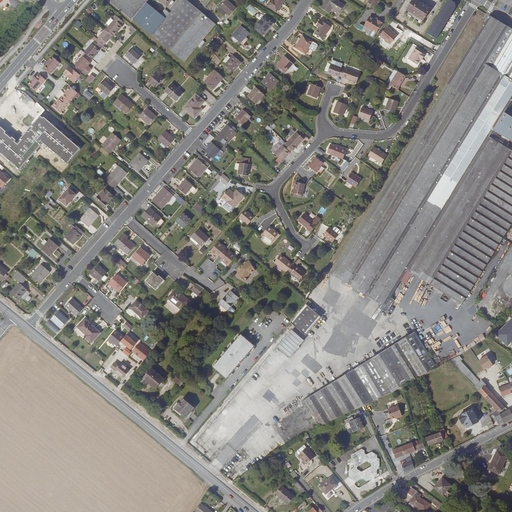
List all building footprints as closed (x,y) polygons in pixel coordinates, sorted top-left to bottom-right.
[(186,0),(181,0),(166,19),(146,2),(132,19),(184,62),(216,25),(186,0)] [(230,4),(225,0),(220,7),(227,13),(230,15),(236,8),(230,3),(230,4)] [(284,0),(271,0),(267,6),(277,12),(284,0)] [(344,5),(336,0),(325,0),(321,8),(329,13),(332,8),(340,13),(344,5)] [(431,9),(417,0),(412,0),(407,10),(423,20),(431,9)] [(456,18),(461,8),(453,4),(447,13),(456,18)] [(249,5),(246,9),(253,15),(257,11),(249,5)] [(224,16),(227,13),(220,7),(217,10),(224,16)] [(273,23),(265,15),(254,28),(263,35),(273,23)] [(113,36),(122,26),(121,25),(124,22),(116,16),(113,19),(114,20),(106,30),(105,29),(95,41),(101,46),(102,47),(112,35),(113,36)] [(511,29),(490,16),(331,273),(382,304),(380,308),(385,311),(389,310),(395,300),(390,297),(401,280),(406,284),(412,273),(462,304),(511,223),(511,148),(490,135),(504,112),(511,100),(511,29)] [(377,20),(370,16),(364,25),(376,32),(382,22),(378,19),(377,20)] [(322,39),(330,26),(332,21),(327,17),(324,22),(320,20),(316,25),(319,27),(315,34),(322,39)] [(77,20),(74,25),(78,28),(82,23),(77,20)] [(243,39),(246,42),(249,39),(246,36),(249,32),(241,25),(232,36),(240,43),(243,39)] [(131,26),(126,33),(131,36),(136,29),(131,26)] [(390,44),(397,36),(387,27),(380,35),(390,44)] [(313,42),(303,35),(295,48),(306,54),(313,42)] [(92,59),(99,50),(99,49),(101,46),(95,41),(94,41),(84,52),(92,59)] [(141,56),(132,48),(125,55),(135,64),(141,56)] [(425,55),(415,48),(408,59),(417,65),(420,59),(422,60),(425,55)] [(98,61),(107,52),(104,49),(95,59),(98,61)] [(46,66),(52,71),(60,63),(52,56),(46,64),(47,65),(46,66)] [(90,63),(83,56),(75,65),(86,75),(91,69),(88,66),(90,63)] [(241,63),(233,56),(231,58),(228,56),(223,62),(226,64),(226,65),(234,71),(241,63)] [(285,73),(293,63),(285,56),(277,66),(285,73)] [(342,77),(345,70),(342,68),(341,68),(335,65),(331,64),(327,73),(338,77),(339,75),(342,77)] [(74,83),(81,76),(69,66),(63,73),(67,76),(66,77),(74,83)] [(357,83),(360,73),(346,68),(345,70),(342,77),(357,83)] [(223,78),(214,70),(205,81),(213,89),(223,78)] [(398,89),(405,74),(396,70),(389,85),(398,89)] [(156,88),(164,79),(156,72),(149,79),(154,84),(153,85),(156,88)] [(279,81),(270,73),(262,82),(271,90),(279,81)] [(36,91),(46,80),(39,74),(36,78),(35,77),(28,84),(36,91)] [(90,84),(95,78),(91,75),(86,80),(90,84)] [(114,88),(104,80),(98,87),(108,95),(114,88)] [(183,93),(172,84),(165,91),(176,101),(183,93)] [(321,87),(312,84),(308,95),(317,98),(321,87)] [(61,112),(77,93),(70,86),(64,93),(65,94),(60,100),(59,99),(53,106),(61,112)] [(264,95),(256,88),(248,96),(256,103),(264,95)] [(205,101),(196,94),(183,108),(195,118),(201,111),(198,108),(205,101)] [(133,105),(121,95),(115,103),(114,105),(121,111),(122,109),(126,113),(133,105)] [(394,113),(399,102),(390,98),(390,99),(387,98),(384,104),(387,105),(386,110),(394,113)] [(343,116),(347,105),(338,101),(333,112),(343,116)] [(373,111),(362,107),(359,116),(370,120),(373,111)] [(156,116),(147,109),(140,117),(149,124),(156,116)] [(243,125),(250,117),(243,110),(239,115),(236,118),(243,125)] [(511,117),(504,112),(490,135),(511,148),(511,117)] [(68,164),(81,149),(44,117),(43,118),(41,116),(36,121),(37,123),(34,126),(33,124),(32,125),(33,126),(29,132),(28,131),(21,139),(22,140),(18,144),(15,141),(17,140),(13,137),(12,138),(6,133),(7,132),(0,125),(0,152),(20,170),(42,145),(40,143),(42,141),(68,164)] [(228,142),(236,133),(227,125),(219,135),(228,142)] [(174,139),(166,131),(159,139),(162,142),(160,145),(164,149),(166,146),(167,147),(174,139)] [(112,150),(122,139),(114,132),(102,146),(110,153),(113,150),(112,150)] [(293,150),(303,139),(297,132),(286,143),(286,144),(292,149),(293,150)] [(213,159),(221,150),(213,143),(205,152),(213,159)] [(282,160),(290,152),(289,152),(292,149),(286,144),(284,146),(283,145),(275,154),(282,160)] [(335,146),(331,144),(327,152),(332,154),(332,155),(343,159),(346,150),(335,145),(335,146)] [(387,155),(374,147),(369,155),(382,163),(387,155)] [(135,159),(143,165),(147,161),(139,154),(135,159)] [(206,167),(208,164),(206,162),(207,162),(201,156),(198,159),(190,168),(198,176),(207,167),(206,167)] [(323,163),(316,157),(309,167),(316,172),(323,163)] [(138,171),(143,165),(135,159),(131,164),(138,171)] [(341,164),(338,167),(343,171),(351,162),(343,159),(341,164)] [(248,176),(250,164),(249,164),(241,163),(240,163),(238,174),(248,176)] [(113,188),(127,173),(119,166),(105,181),(113,188)] [(0,185),(2,188),(10,179),(0,171),(0,185)] [(361,179),(351,173),(346,181),(356,187),(361,179)] [(226,184),(230,180),(225,175),(221,180),(226,184)] [(178,187),(186,194),(193,186),(186,179),(178,187)] [(303,195),(305,184),(295,182),(293,193),(294,193),(302,195),(303,195)] [(96,200),(105,189),(101,185),(95,192),(94,191),(90,195),(96,200)] [(69,188),(59,199),(66,206),(76,195),(69,188)] [(173,195),(164,188),(153,200),(162,208),(173,195)] [(105,189),(96,200),(104,207),(113,196),(105,189)] [(230,212),(244,196),(237,189),(234,193),(229,189),(222,197),(229,203),(232,205),(228,210),(230,212)] [(182,205),(185,201),(179,196),(176,200),(182,205)] [(55,207),(57,205),(52,201),(51,202),(49,201),(45,206),(48,208),(49,207),(53,211),(56,208),(55,207)] [(192,207),(197,212),(203,208),(197,202),(192,207)] [(99,215),(91,208),(80,220),(89,227),(99,215)] [(154,226),(161,218),(149,208),(142,216),(154,226)] [(248,225),(254,217),(245,210),(239,217),(248,225)] [(191,220),(183,213),(175,221),(184,229),(191,220)] [(308,228),(314,221),(304,213),(298,221),(308,228)] [(84,232),(72,222),(69,225),(73,228),(65,237),(73,244),(84,232)] [(322,230),(323,232),(327,228),(324,224),(318,228),(320,232),(322,230)] [(277,236),(278,234),(269,226),(263,233),(272,241),(273,241),(274,238),(276,239),(278,237),(277,236)] [(339,235),(330,227),(323,235),(333,242),(339,235)] [(209,238),(199,229),(191,239),(197,244),(198,242),(202,246),(209,238)] [(134,246),(126,239),(127,237),(124,234),(115,243),(127,254),(128,253),(134,246)] [(50,255),(58,246),(50,239),(47,242),(45,245),(42,248),(50,255)] [(225,250),(226,248),(219,242),(211,251),(218,257),(220,256),(225,250)] [(33,259),(38,253),(33,248),(28,254),(33,259)] [(141,248),(133,257),(142,265),(150,256),(141,248)] [(228,266),(236,256),(229,250),(227,252),(222,258),(221,260),(228,266)] [(292,265),(293,264),(281,255),(275,262),(287,272),(288,271),(292,265)] [(242,267),(237,276),(246,281),(250,273),(255,270),(250,261),(244,264),(244,265),(242,267)] [(50,272),(42,264),(32,276),(40,283),(50,272)] [(100,281),(107,273),(98,265),(91,273),(96,278),(100,281)] [(300,280),(306,273),(297,265),(295,267),(292,265),(288,271),(300,280)] [(2,282),(9,273),(8,272),(6,274),(1,280),(2,282)] [(27,290),(22,285),(26,280),(17,272),(13,277),(19,283),(10,293),(18,300),(21,297),(27,290)] [(163,281),(153,272),(146,281),(156,289),(163,281)] [(127,282),(117,274),(109,283),(119,292),(127,282)] [(510,304),(511,302),(511,275),(497,293),(510,304)] [(8,277),(1,285),(5,289),(9,284),(7,282),(10,278),(8,277)] [(199,296),(203,291),(195,285),(191,290),(199,296)] [(190,300),(176,288),(168,298),(182,310),(190,300)] [(24,299),(30,293),(27,290),(21,297),(24,299)] [(239,297),(231,291),(228,294),(223,299),(219,303),(222,305),(228,310),(236,301),(239,297)] [(74,313),(81,306),(72,299),(70,301),(69,303),(66,306),(74,313)] [(148,310),(137,300),(128,310),(134,315),(136,312),(142,318),(148,310)] [(306,335),(321,317),(306,304),(290,322),(306,335)] [(81,306),(74,313),(77,316),(83,309),(81,306)] [(57,334),(69,320),(59,310),(48,323),(52,326),(50,328),(57,334)] [(511,318),(496,334),(508,346),(511,341),(511,318)] [(88,340),(97,330),(85,319),(78,327),(86,335),(85,337),(88,340)] [(129,331),(133,327),(127,322),(123,325),(129,331)] [(483,332),(485,326),(478,324),(476,330),(483,332)] [(97,330),(88,340),(92,343),(100,333),(97,330)] [(117,346),(124,337),(115,330),(108,338),(117,346)] [(292,330),(278,347),(290,357),(304,340),(292,330)] [(304,400),(320,426),(365,405),(387,394),(403,386),(404,385),(412,381),(420,377),(438,368),(422,342),(421,342),(415,332),(304,400)] [(241,333),(213,367),(227,379),(256,346),(241,333)] [(130,337),(124,344),(131,350),(137,343),(130,337)] [(113,359),(116,356),(117,357),(119,354),(118,353),(114,350),(109,356),(110,357),(113,359)] [(451,360),(498,411),(501,414),(507,410),(499,401),(497,399),(485,386),(486,385),(482,380),(480,382),(461,361),(463,359),(459,356),(459,355),(451,360)] [(479,361),(485,370),(488,367),(489,368),(493,365),(487,355),(482,357),(483,358),(479,361)] [(122,364),(121,363),(119,365),(115,362),(111,367),(123,377),(130,370),(123,365),(122,364)] [(164,379),(152,368),(143,378),(144,379),(140,383),(145,387),(148,383),(156,389),(164,379)] [(179,372),(173,380),(180,386),(187,379),(179,372)] [(511,388),(510,384),(499,388),(500,392),(501,395),(502,397),(511,392),(511,388)] [(262,397),(269,403),(275,395),(268,389),(262,397)] [(194,408),(183,398),(179,403),(177,402),(173,407),(188,418),(193,412),(192,411),(194,408)] [(402,416),(398,406),(388,409),(391,419),(398,416),(398,418),(402,416)] [(472,409),(459,416),(462,424),(465,422),(467,427),(478,422),(472,409)] [(499,425),(511,418),(511,414),(510,409),(507,410),(501,414),(498,411),(493,414),(499,425)] [(354,420),(352,417),(345,420),(346,423),(349,422),(354,432),(364,427),(359,417),(354,420)] [(429,446),(448,438),(444,429),(440,430),(441,432),(426,438),(429,446)] [(422,439),(393,450),(396,458),(425,447),(422,439)] [(315,457),(307,447),(299,454),(307,464),(315,457)] [(372,452),(367,455),(364,453),(364,450),(362,449),(352,455),(352,458),(354,459),(354,468),(349,471),(349,476),(357,481),(362,478),(367,481),(369,479),(369,476),(372,475),(374,476),(377,475),(377,469),(379,468),(379,459),(377,458),(377,455),(372,452)] [(504,453),(497,450),(488,469),(499,474),(499,473),(501,474),(504,468),(502,467),(505,460),(509,462),(511,457),(509,456),(510,453),(505,451),(504,453)] [(405,473),(415,468),(412,460),(402,465),(405,473)] [(457,479),(465,475),(462,468),(451,474),(457,479)] [(293,470),(290,473),(294,478),(298,475),(293,470)] [(338,484),(331,476),(319,486),(326,494),(338,484)] [(451,486),(442,478),(434,487),(446,498),(450,494),(446,491),(451,486)] [(298,482),(295,485),(300,491),(300,490),(303,488),(298,482)] [(295,497),(282,486),(276,493),(288,504),(295,497)] [(409,504),(414,507),(415,506),(425,511),(431,504),(419,497),(421,494),(417,492),(416,495),(415,494),(417,491),(412,487),(408,494),(413,497),(410,502),(409,504)] [(440,508),(443,504),(433,497),(431,501),(440,508)] [(412,510),(414,507),(409,504),(410,502),(404,499),(401,504),(412,510)] [(304,506),(306,504),(303,501),(296,507),(298,509),(303,505),(304,506)]
